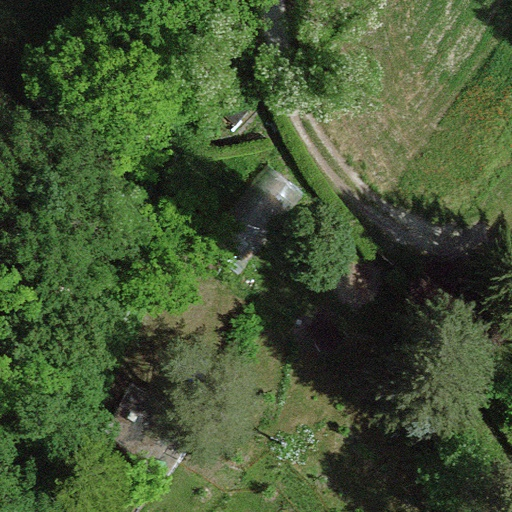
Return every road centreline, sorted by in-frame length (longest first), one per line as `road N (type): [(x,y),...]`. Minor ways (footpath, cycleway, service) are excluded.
road 1 (track): [(227,0),(87,257),(0,455)]
road 2 (track): [(279,0),(298,105),(351,185),(392,225),(442,249),(487,238),(511,219)]
